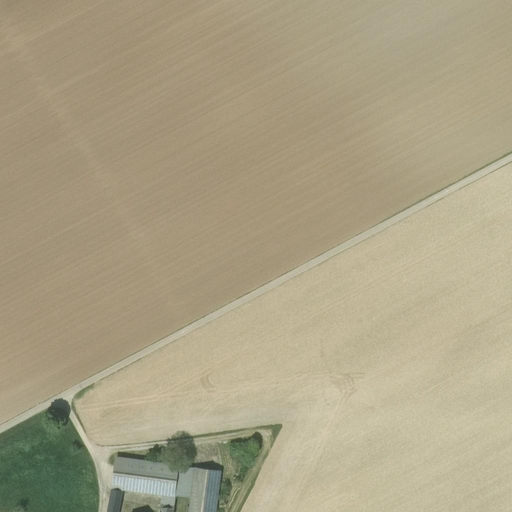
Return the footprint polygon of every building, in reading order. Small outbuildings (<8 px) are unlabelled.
[(116,458),(112,489),(122,492),(123,489),(163,494),(174,496),(178,466),(116,458)] [(176,496),(191,498),(196,468),(178,466),(174,496),(176,496)] [(215,511),(221,472),(196,468),(191,498),(189,511),(215,511)] [(112,489),(110,497),(121,499),(122,492),(112,489)] [(161,508),(174,509),(176,496),(174,496),(163,494),(161,508)] [(118,511),(121,499),(110,497),(107,511),(118,511)]
